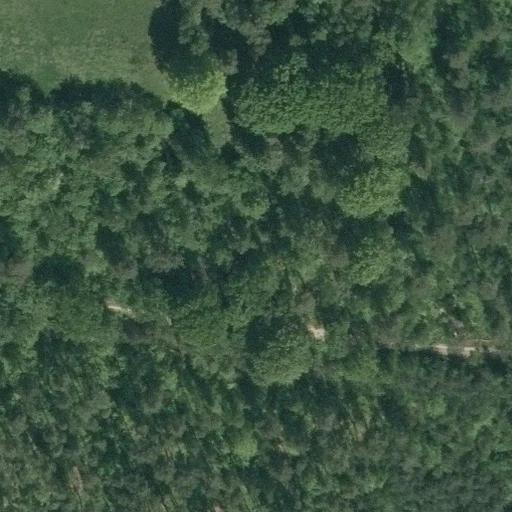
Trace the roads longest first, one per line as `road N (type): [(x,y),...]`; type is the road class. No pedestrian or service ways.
road 1 (track): [(511,361),(0,291)]
road 2 (track): [(158,36),(234,177),(258,329)]
